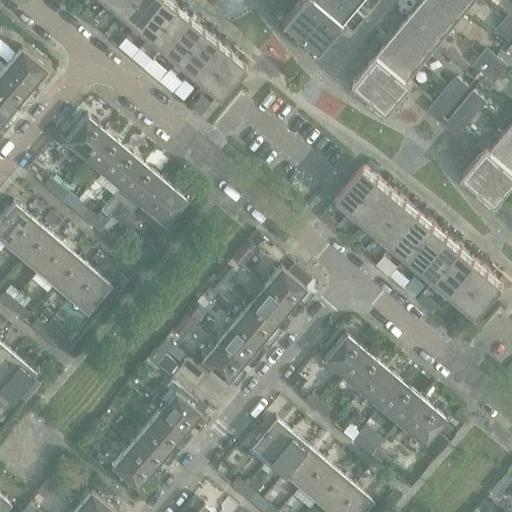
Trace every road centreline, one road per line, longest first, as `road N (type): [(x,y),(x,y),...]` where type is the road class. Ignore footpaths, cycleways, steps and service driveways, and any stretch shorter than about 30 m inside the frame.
road 1 (residential): [(350,276),(93,59)]
road 2 (residential): [(158,511),(350,276)]
road 3 (residential): [(511,413),(350,276)]
road 4 (unknown): [(184,136),(239,90),(332,169)]
road 5 (residential): [(0,169),(93,59)]
